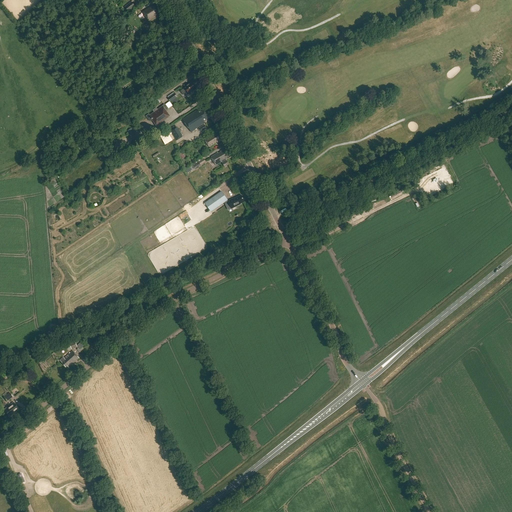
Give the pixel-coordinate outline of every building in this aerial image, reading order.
[(132,2),(125,7),(129,13),(136,8),(132,2)] [(161,14),(155,4),(143,12),(149,22),(161,14)] [(194,86),(192,83),(185,88),(185,89),(181,92),(183,96),(186,94),(188,96),(192,93),(192,92),(196,89),(195,88),(196,87),(195,86),(194,86)] [(170,102),(171,102),(172,101),(177,97),(175,93),(174,94),(168,98),(170,102)] [(168,109),(165,105),(158,111),(157,108),(154,111),(155,112),(150,116),(149,115),(147,116),(150,121),(153,119),(157,126),(170,117),(165,110),(168,109)] [(183,120),(191,133),(206,124),(204,122),(210,118),(204,109),(198,113),(197,111),(183,120)] [(169,128),(177,141),(182,137),(182,136),(177,127),(176,128),(174,124),(169,128)] [(167,131),(159,136),(165,145),(173,141),(169,135),(167,131)] [(217,142),(218,143),(222,140),(221,139),(222,138),(219,132),(206,141),(210,148),(215,144),(214,143),(217,142)] [(212,157),(216,166),(223,162),(224,163),(223,164),(225,168),(230,165),(227,160),(231,157),(227,150),(226,151),(225,150),(222,152),(222,153),(219,155),(219,154),(212,157)] [(198,167),(201,165),(206,162),(204,159),(192,166),(195,170),(199,168),(198,167)] [(433,178),(438,186),(445,182),(441,174),(433,178)] [(221,191),(205,203),(211,212),(228,201),(221,191)] [(244,202),(241,195),(233,199),(228,201),(230,206),(235,203),(236,206),(244,202)] [(80,358),(73,351),(65,359),(64,358),(60,361),(66,367),(67,366),(69,368),(80,358)] [(7,401),(13,397),(9,393),(4,397),(7,401)] [(19,410),(14,403),(5,411),(10,417),(19,410)] [(21,472),(17,474),(20,483),(25,481),(21,472)]
